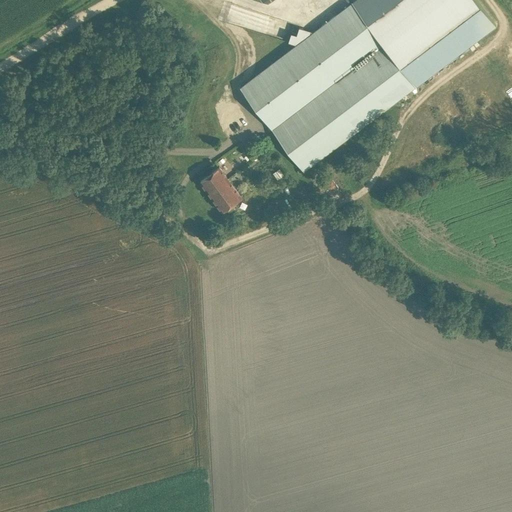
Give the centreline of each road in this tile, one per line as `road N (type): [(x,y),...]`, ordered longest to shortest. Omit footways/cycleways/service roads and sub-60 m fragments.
road 1 (track): [(0,139),(181,225),(209,247),(511,143)]
road 2 (track): [(210,152),(17,147)]
road 3 (track): [(111,0),(0,66)]
